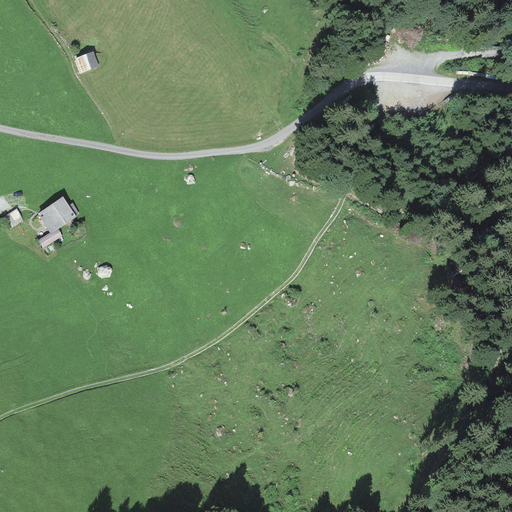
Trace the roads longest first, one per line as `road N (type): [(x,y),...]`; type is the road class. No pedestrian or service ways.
road 1 (track): [(511,54),(428,55),(392,77),(332,220),(289,280),(229,334),(176,363),(45,396),(0,417)]
road 2 (unclassified): [(0,127),(190,155),(258,146),(364,77),(511,85)]
